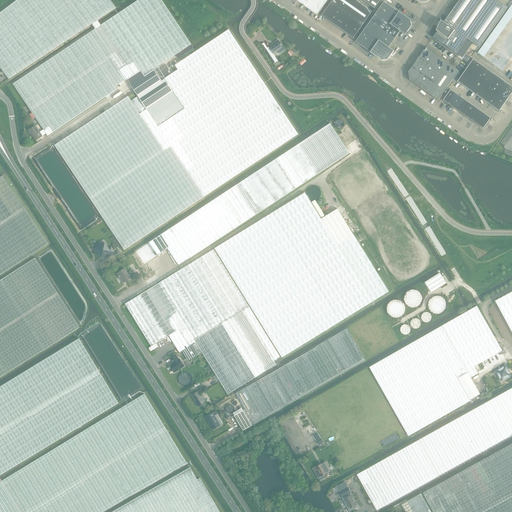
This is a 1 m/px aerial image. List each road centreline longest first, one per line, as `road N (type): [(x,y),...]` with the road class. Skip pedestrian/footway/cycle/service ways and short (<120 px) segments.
road 1 (unclassified): [(249,511),(26,166),(10,103),(0,95)]
road 2 (secondary): [(237,511),(9,159)]
road 3 (unclassified): [(511,113),(496,135),(479,139),(391,77)]
road 4 (unclassified): [(391,77),(280,0)]
